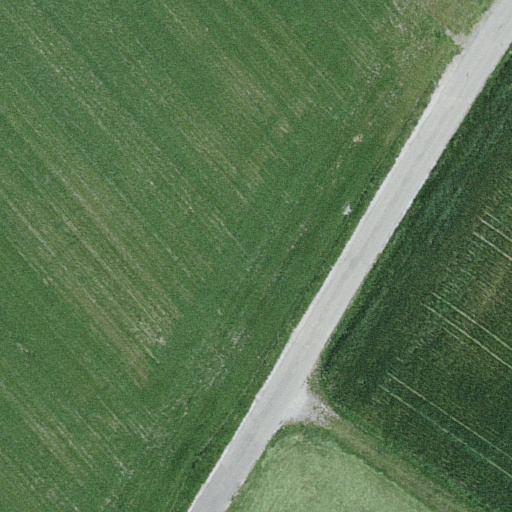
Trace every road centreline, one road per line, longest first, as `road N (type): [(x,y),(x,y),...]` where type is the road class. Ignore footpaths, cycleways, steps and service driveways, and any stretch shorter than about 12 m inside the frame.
road 1 (unclassified): [(207,511),(288,393),(511,10)]
road 2 (track): [(288,393),(454,511)]
